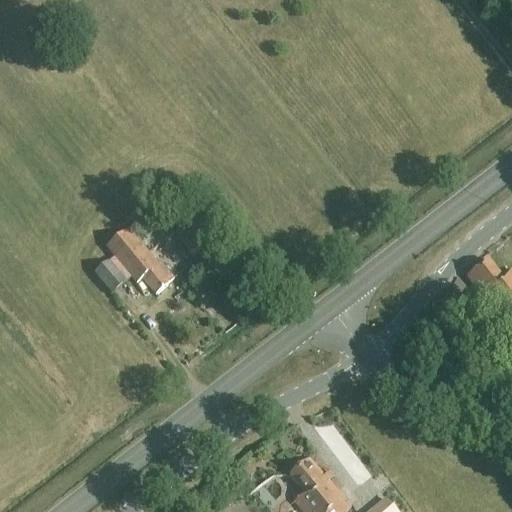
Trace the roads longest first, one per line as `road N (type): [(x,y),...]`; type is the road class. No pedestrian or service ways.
road 1 (primary): [(67,511),(329,307)]
road 2 (unclassified): [(127,511),(229,433),(365,356)]
road 3 (primary): [(329,307),(511,165)]
road 4 (unclassified): [(365,356),(461,253),(511,212)]
road 5 (tertiary): [(511,435),(405,394),(365,356)]
